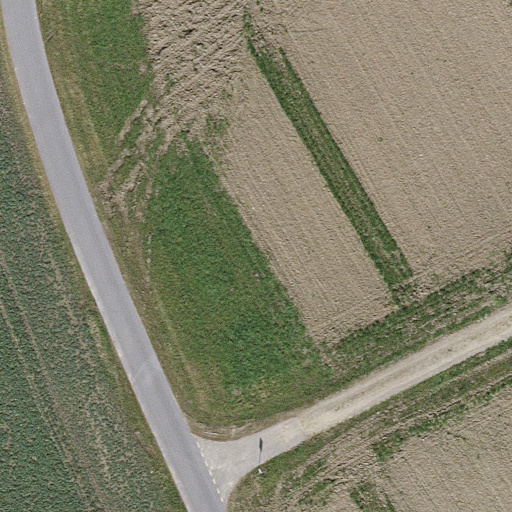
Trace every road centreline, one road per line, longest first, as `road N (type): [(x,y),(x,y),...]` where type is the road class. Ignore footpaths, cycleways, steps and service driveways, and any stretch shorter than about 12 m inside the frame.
road 1 (track): [(209,511),(80,220),(34,80),(18,0)]
road 2 (track): [(195,481),(511,327)]
